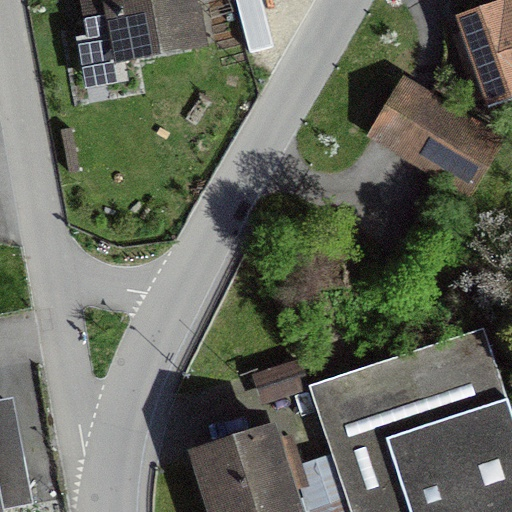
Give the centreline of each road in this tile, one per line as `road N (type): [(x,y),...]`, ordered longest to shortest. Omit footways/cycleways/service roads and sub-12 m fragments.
road 1 (unclassified): [(168,306),(342,0)]
road 2 (residential): [(53,268),(4,0)]
road 3 (residential): [(114,455),(81,395),(53,268)]
road 4 (unclassified): [(114,455),(168,306)]
road 5 (unclassified): [(53,268),(168,306)]
